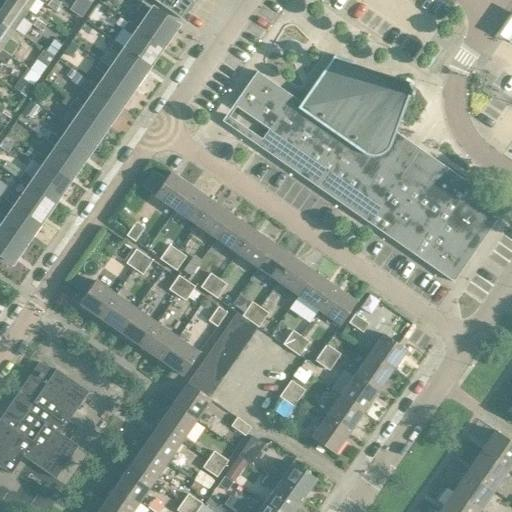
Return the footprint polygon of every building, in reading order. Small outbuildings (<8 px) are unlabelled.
[(12,0),(0,0),(0,20),(13,30),(13,29),(21,18),(41,31),(47,23),(27,10),(12,0)] [(12,0),(27,10),(33,0),(38,0),(46,6),(55,12),(61,4),(55,0),(12,0)] [(75,0),(69,10),(80,17),(90,3),(84,0),(75,0)] [(153,0),(181,19),(193,0),(153,0)] [(138,29),(162,46),(176,26),(141,1),(136,9),(147,17),(139,29),(138,29)] [(506,36),(511,28),(511,3),(494,26),(506,36)] [(0,20),(0,49),(11,57),(24,37),(13,29),(13,30),(0,20)] [(138,29),(139,29),(128,21),(122,29),(133,37),(125,49),(149,65),(162,46),(138,29)] [(50,36),(29,69),(42,76),(62,43),(50,36)] [(125,49),(114,41),(108,49),(120,57),(111,68),(111,69),(135,85),(149,65),(125,49)] [(0,61),(5,65),(11,57),(0,49),(0,61)] [(229,54),(224,65),(243,74),(248,63),(229,54)] [(400,78),(399,81),(403,82),(402,85),(347,65),(348,63),(352,64),(353,62),(334,55),(301,102),(257,71),(234,105),(269,129),(261,141),(334,192),(392,140),(410,90),(410,89),(410,88),(409,84),(407,81),(405,80),(400,78)] [(111,69),(111,68),(100,61),(95,69),(106,76),(98,88),(97,89),(121,105),(135,85),(111,69)] [(503,89),(511,79),(501,70),(493,80),(503,89)] [(97,89),(98,88),(86,80),(81,88),(92,96),(84,108),(107,125),(121,105),(97,89)] [(84,108),(73,100),(66,96),(61,103),(78,116),(70,128),(94,144),(107,125),(84,108)] [(94,144),(70,128),(61,140),(50,132),(45,140),(56,148),(80,164),(94,144)] [(392,140),(334,192),(331,196),(453,282),(454,281),(447,276),(497,204),(504,209),(505,208),(431,157),(430,158),(434,160),(429,167),(412,154),(415,150),(403,142),(400,146),(392,140)] [(56,148),(48,160),(36,152),(31,160),(42,168),(42,167),(66,184),(80,164),(56,148)] [(3,161),(1,171),(17,174),(19,165),(3,161)] [(42,167),(42,168),(34,180),(23,172),(17,180),(28,188),(29,187),(52,204),(66,184),(42,167)] [(170,172),(155,194),(154,195),(175,210),(191,187),(170,172)] [(29,187),(28,188),(20,199),(9,192),(3,200),(15,207),(39,224),(52,204),(29,187)] [(191,187),(175,210),(195,224),(211,201),(191,187)] [(211,201),(195,224),(216,239),(232,216),(211,201)] [(15,207),(6,219),(0,214),(0,226),(1,227),(25,243),(39,224),(15,207)] [(232,216),(216,239),(237,253),(253,230),(232,216)] [(144,228),(136,222),(126,236),(135,242),(144,228)] [(1,227),(0,228),(0,255),(11,263),(25,243),(1,227)] [(253,230),(237,253),(257,267),(273,244),(253,230)] [(294,259),(273,244),(257,267),(278,282),(294,259)] [(167,264),(177,250),(170,245),(160,259),(167,264)] [(134,269),(143,255),(136,249),(126,263),(134,269)] [(186,256),(177,250),(167,264),(176,270),(186,256)] [(143,255),(134,269),(142,275),(152,260),(143,255)] [(294,259),(278,282),(298,296),(314,273),(294,259)] [(209,293),(218,279),(210,273),(200,287),(209,293)] [(335,287),(314,273),(298,296),(319,310),(335,287)] [(178,296),(188,282),(178,276),(169,289),(178,296)] [(226,285),(218,279),(209,293),(217,298),(226,285)] [(95,280),(79,303),(99,318),(115,295),(95,280)] [(188,282),(178,296),(185,301),(194,287),(188,282)] [(356,302),(335,287),(319,310),(340,325),(356,302)] [(115,295),(99,318),(120,332),(136,309),(115,295)] [(250,321),(260,308),(252,302),(242,316),(250,321)] [(226,313),(218,307),(208,321),(217,327),(226,313)] [(260,308),(250,321),(258,327),(268,313),(260,308)] [(136,309),(120,332),(140,346),(157,324),(136,309)] [(236,312),(229,323),(250,338),(258,327),(236,312)] [(354,314),(348,323),(363,332),(369,324),(354,314)] [(229,323),(222,333),(243,348),(250,338),(229,323)] [(178,338),(157,324),(140,346),(162,361),(178,338)] [(291,350),(301,336),(293,330),(283,344),(291,350)] [(243,348),(222,333),(215,343),(237,358),(243,348)] [(383,334),(369,355),(392,371),(406,350),(383,334)] [(301,336),(291,350),(299,356),(309,342),(301,336)] [(198,353),(178,338),(162,361),(182,376),(198,353)] [(237,358),(215,343),(208,353),(230,368),(237,358)] [(326,344),(321,352),(335,362),(340,354),(326,344)] [(335,362),(321,352),(315,361),(329,370),(335,362)] [(208,353),(202,363),(223,377),(230,368),(208,353)] [(369,355),(354,375),(377,391),(392,371),(369,355)] [(53,372),(39,362),(0,418),(0,466),(10,474),(23,456),(55,478),(78,446),(60,433),(88,392),(56,369),(53,372)] [(223,377),(202,363),(195,372),(216,387),(223,377)] [(195,372),(187,383),(209,398),(216,387),(195,372)] [(354,375),(340,396),(363,412),(377,391),(354,375)] [(285,389),(299,398),(305,390),(290,380),(285,389)] [(187,383),(182,391),(173,403),(196,420),(210,399),(209,398),(187,383)] [(299,398),(285,389),(279,397),(293,407),(299,398)] [(363,412),(340,396),(331,390),(317,409),(319,410),(318,412),(325,417),(348,433),(363,412)] [(196,420),(173,403),(159,424),(182,440),(196,420)] [(237,417),(231,426),(245,436),(251,427),(237,417)] [(348,433),(325,417),(311,438),(334,454),(348,433)] [(159,424),(144,445),(167,461),(182,440),(159,424)] [(511,442),(495,430),(481,451),(508,469),(511,463),(511,442)] [(239,455),(251,464),(264,444),(252,435),(239,455)] [(144,445),(131,465),(154,481),(167,461),(144,445)] [(213,451),(208,459),(222,469),(227,461),(213,451)] [(481,451),(467,471),(493,490),(508,469),(481,451)] [(237,456),(225,475),(235,482),(247,463),(250,465),(251,464),(239,455),(238,456),(237,456)] [(222,469),(208,459),(202,468),(216,477),(222,469)] [(267,474),(302,499),(316,480),(292,463),(283,476),(271,467),(267,474)] [(154,481),(131,465),(116,485),(139,502),(154,481)] [(467,471),(453,492),(479,510),(493,490),(467,471)] [(292,511),(302,499),(267,474),(261,482),(273,490),(264,503),(277,511),(292,511)] [(235,482),(225,475),(224,475),(217,486),(223,490),(230,489),(235,482)] [(116,485),(101,507),(108,511),(131,511),(139,502),(116,485)] [(453,492),(438,511),(478,511),(479,510),(453,492)] [(188,494),(183,501),(197,511),(201,504),(202,503),(188,494)] [(195,511),(197,511),(183,501),(177,510),(179,511),(195,511)] [(277,511),(264,503),(257,511),(251,511),(244,507),(240,511),(277,511)]
